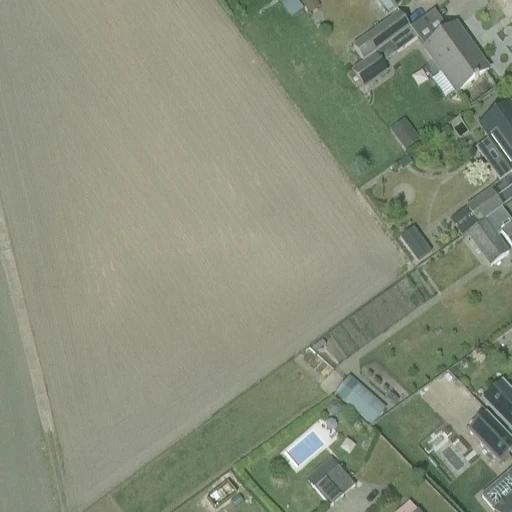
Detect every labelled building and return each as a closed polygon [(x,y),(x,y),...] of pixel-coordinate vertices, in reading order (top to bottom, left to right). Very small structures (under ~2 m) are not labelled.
[(311,0),(307,0),(300,5),(308,15),(317,8),(311,0)] [(412,0),(413,1),(413,0),(373,0),(386,16),(389,14),(393,11),(394,12),(410,0),(412,0)] [(351,49),(362,64),(363,65),(409,31),(401,21),(392,27),(388,22),(351,49)] [(423,50),(455,96),(473,83),(474,84),(477,82),(476,81),(487,73),(455,28),(423,50)] [(363,65),(362,64),(350,73),(363,91),(385,74),(381,68),(416,41),(409,31),(363,65)] [(478,129),(511,176),(511,111),(509,107),(478,129)] [(389,131),(404,152),(418,142),(402,121),(389,131)] [(406,160),(397,167),(402,173),(411,166),(406,160)] [(449,223),(461,240),(501,209),(488,193),(449,223)] [(500,211),(483,224),(495,240),(500,237),(511,253),(511,252),(511,227),(511,228),(500,211)] [(483,224),(466,236),(490,267),(505,255),(495,240),(483,224)] [(399,240),(417,264),(430,254),(413,230),(399,240)] [(511,433),(511,397),(501,386),(483,404),(511,433)] [(378,406),(360,391),(346,408),(364,423),(378,406)] [(388,397),(384,402),(392,408),(397,403),(388,397)] [(498,467),(511,452),(511,443),(485,415),(466,433),(498,467)] [(305,481),(328,509),(352,488),(329,460),(305,481)] [(511,511),(511,471),(507,476),(511,481),(511,498),(496,511),(511,511)]
